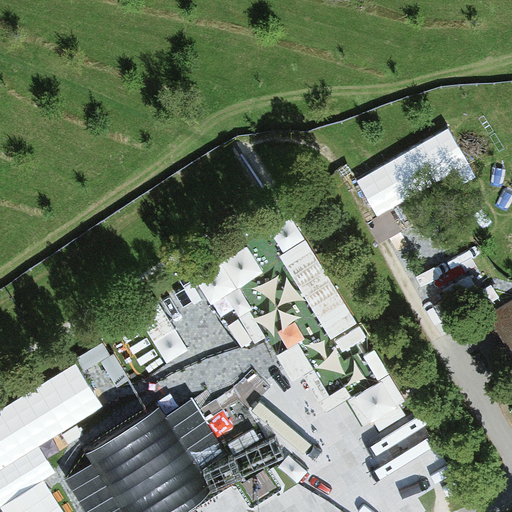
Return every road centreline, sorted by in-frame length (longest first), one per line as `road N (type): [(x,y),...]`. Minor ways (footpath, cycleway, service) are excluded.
road 1 (track): [(466,511),(264,188),(0,352)]
road 2 (track): [(511,435),(382,243)]
